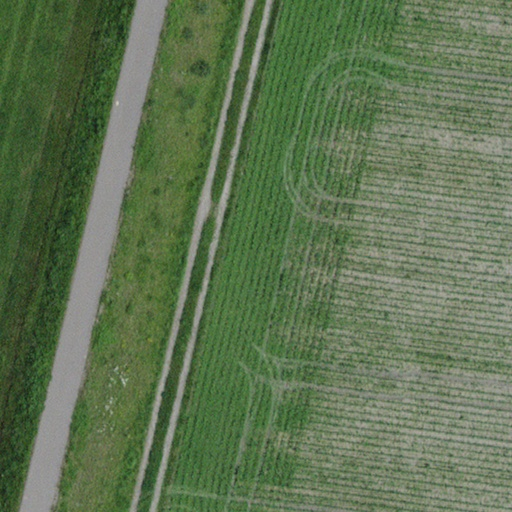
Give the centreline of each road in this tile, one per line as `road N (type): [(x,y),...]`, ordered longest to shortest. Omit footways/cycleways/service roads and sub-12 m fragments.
road 1 (track): [(162,0),(43,511)]
road 2 (track): [(157,511),(275,0)]
